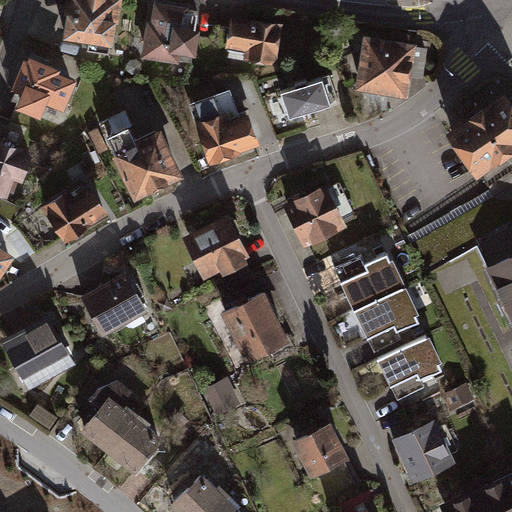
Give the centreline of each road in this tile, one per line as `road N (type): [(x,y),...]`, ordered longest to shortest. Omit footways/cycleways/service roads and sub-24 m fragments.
road 1 (residential): [(407,511),(248,172)]
road 2 (residential): [(511,29),(420,110),(380,131),(248,172)]
road 3 (residential): [(248,172),(159,210),(0,297)]
road 4 (residential): [(120,511),(0,420)]
